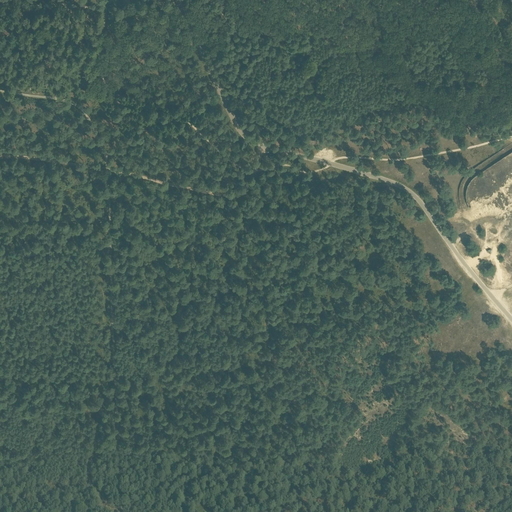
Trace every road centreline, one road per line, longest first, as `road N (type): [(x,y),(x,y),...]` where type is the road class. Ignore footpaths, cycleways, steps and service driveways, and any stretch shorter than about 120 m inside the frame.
road 1 (unclassified): [(511,320),(402,186),(242,134),(175,0)]
road 2 (track): [(0,157),(227,196),(250,180),(262,146)]
road 3 (track): [(42,95),(176,75),(200,54)]
